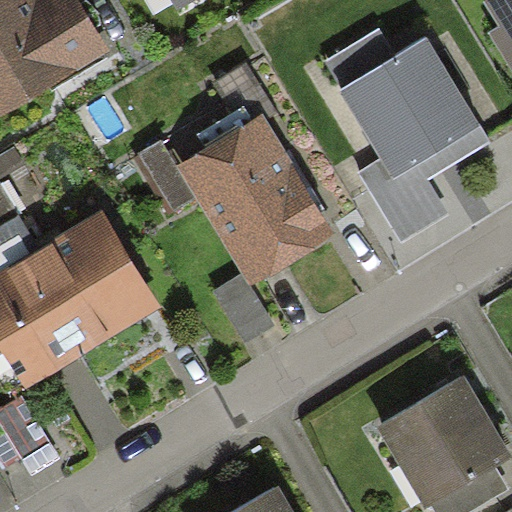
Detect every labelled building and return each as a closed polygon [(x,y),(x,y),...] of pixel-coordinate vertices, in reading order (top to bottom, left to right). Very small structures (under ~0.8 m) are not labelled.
[(0,0),(0,122),(50,96),(47,91),(109,54),(79,0),(0,0)] [(171,0),(179,13),(200,0),(171,0)] [(511,0),(490,0),(484,4),(500,30),(490,35),(511,70),(511,0)] [(393,184),(420,168),(427,180),(489,144),(429,43),(340,95),(380,162),(393,184)] [(334,237),(262,118),(178,169),(196,199),(242,275),(250,288),(334,237)] [(175,212),(196,199),(178,169),(161,141),(139,155),(175,212)] [(427,180),(420,168),(393,184),(380,162),(361,174),(403,243),(449,215),(427,180)] [(0,182),(0,227),(21,215),(0,182)] [(102,215),(23,263),(83,360),(162,311),(102,215)] [(26,395),(83,360),(23,263),(0,277),(0,359),(3,357),(26,395)] [(242,275),(213,292),(245,345),(274,327),(250,288),(242,275)] [(378,434),(424,511),(431,506),(496,469),(511,459),(465,382),(378,434)] [(472,511),(509,491),(496,469),(431,506),(434,511),(472,511)] [(242,511),(291,511),(279,491),(242,511)]
